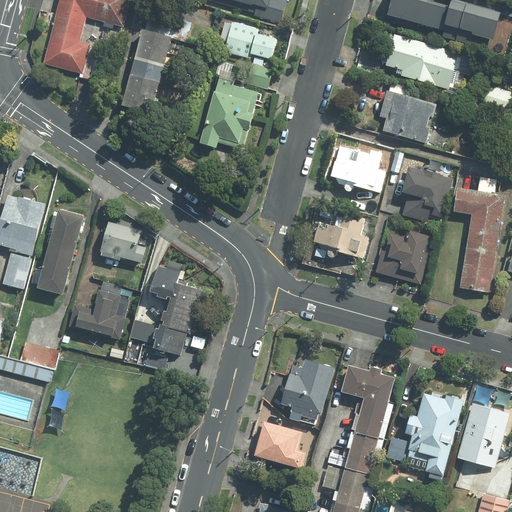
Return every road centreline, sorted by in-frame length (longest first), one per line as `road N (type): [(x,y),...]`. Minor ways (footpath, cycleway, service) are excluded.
road 1 (secondary): [(256,281),(237,248),(0,89)]
road 2 (tertiary): [(256,281),(511,356)]
road 3 (secondary): [(197,511),(256,281)]
road 4 (residential): [(282,205),(337,0)]
